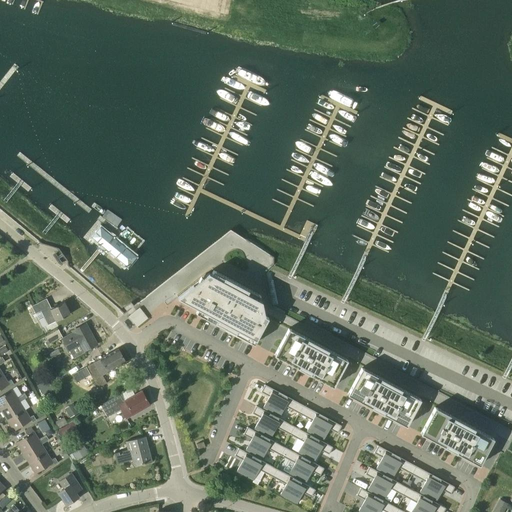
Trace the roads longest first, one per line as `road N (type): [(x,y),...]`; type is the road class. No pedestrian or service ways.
road 1 (residential): [(250,365),(475,485),(464,511)]
road 2 (tertiary): [(130,344),(0,226)]
road 3 (tertiary): [(182,491),(150,378),(130,344)]
road 4 (residential): [(130,344),(169,322),(250,365)]
